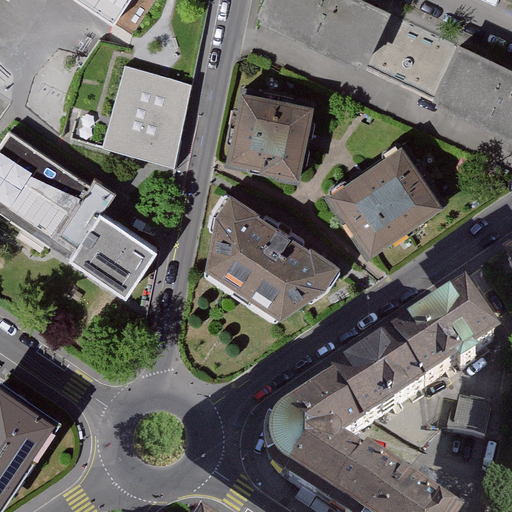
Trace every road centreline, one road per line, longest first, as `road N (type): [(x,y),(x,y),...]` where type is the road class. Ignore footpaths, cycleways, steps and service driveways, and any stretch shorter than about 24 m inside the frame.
road 1 (residential): [(240,0),(155,392)]
road 2 (residential): [(203,421),(511,212)]
road 3 (residential): [(117,415),(0,340)]
